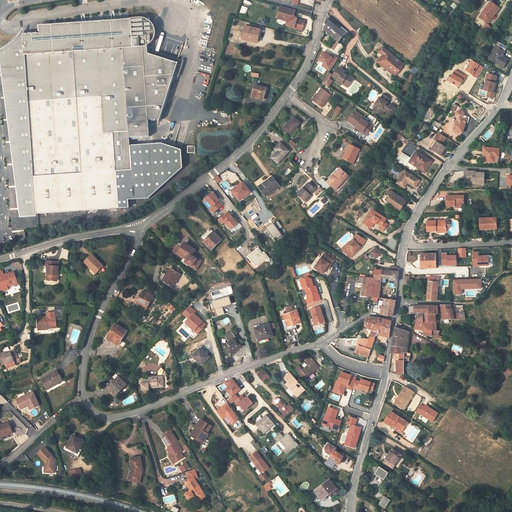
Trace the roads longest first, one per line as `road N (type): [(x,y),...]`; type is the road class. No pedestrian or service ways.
road 1 (residential): [(84,398),(100,415),(130,414),(321,342)]
road 2 (residential): [(140,230),(243,148),(286,94)]
road 3 (tertiary): [(511,78),(419,207),(403,246)]
road 4 (residential): [(140,230),(85,353),(84,398)]
road 5 (residential): [(0,260),(140,230)]
road 6 (tertiary): [(385,374),(349,511)]
